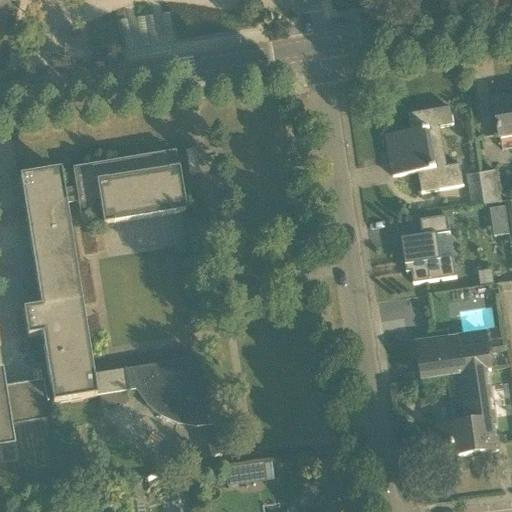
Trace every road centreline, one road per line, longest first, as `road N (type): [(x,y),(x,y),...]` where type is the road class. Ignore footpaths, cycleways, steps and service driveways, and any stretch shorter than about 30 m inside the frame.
road 1 (residential): [(390,511),(315,47)]
road 2 (secondary): [(0,99),(315,47)]
road 3 (secondary): [(315,47),(511,14)]
road 4 (unknown): [(351,270),(223,283)]
